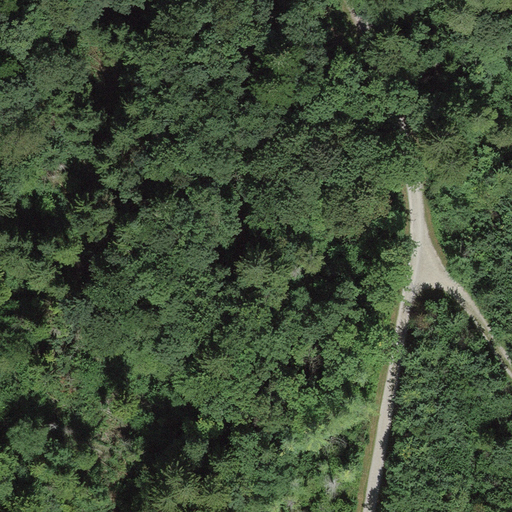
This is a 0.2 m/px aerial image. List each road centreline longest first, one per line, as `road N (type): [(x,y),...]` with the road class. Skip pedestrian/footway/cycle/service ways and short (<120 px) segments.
road 1 (track): [(371,511),(421,250),(413,181),(346,0)]
road 2 (track): [(511,365),(421,250)]
